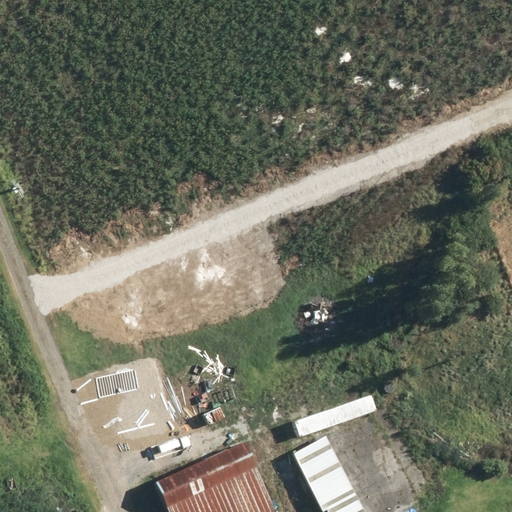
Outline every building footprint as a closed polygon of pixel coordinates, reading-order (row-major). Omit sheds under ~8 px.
[(320,371),(239,397),(244,415),(326,388),(320,371)] [(188,398),(151,408),(157,429),(194,419),(188,398)] [(361,511),(319,438),(285,457),(316,511),(361,511)] [(276,511),(242,441),(142,482),(156,511),(276,511)] [(48,470),(0,483),(0,501),(53,486),(48,470)]
